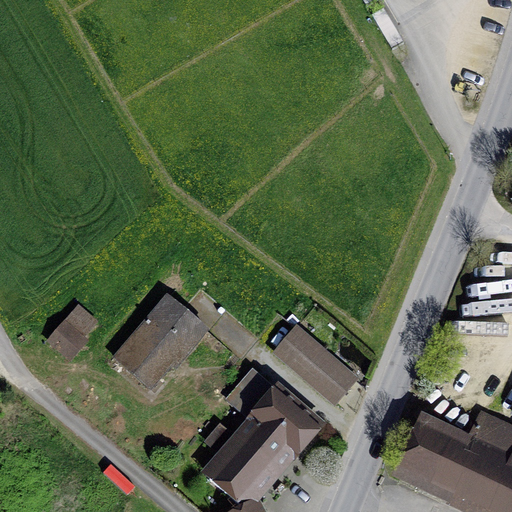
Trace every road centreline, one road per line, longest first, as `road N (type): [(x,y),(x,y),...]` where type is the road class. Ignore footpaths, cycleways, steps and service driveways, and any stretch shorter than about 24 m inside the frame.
road 1 (residential): [(346,511),(456,204)]
road 2 (residential): [(0,341),(26,385),(186,511)]
road 3 (residential): [(456,204),(511,54)]
